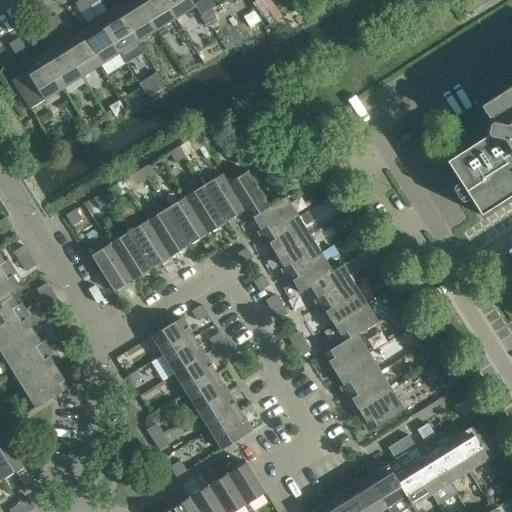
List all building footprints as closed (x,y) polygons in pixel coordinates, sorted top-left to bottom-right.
[(85,0),(78,0),(75,2),(81,12),(90,6),(85,0)] [(156,30),(137,0),(124,0),(126,3),(117,8),(137,41),(156,30)] [(137,0),(156,30),(175,18),(163,0),(137,0)] [(163,0),(175,18),(194,6),(194,5),(190,0),(163,0)] [(211,0),(201,0),(194,5),(194,6),(201,16),(211,10),(216,7),(211,0)] [(457,0),(467,14),(488,0),(457,0)] [(270,24),(280,17),(270,2),(260,8),(270,24)] [(106,11),(96,17),(119,53),(137,41),(117,8),(108,14),(106,11)] [(217,20),(211,10),(201,16),(207,26),(217,20)] [(56,14),(46,20),(53,30),(62,24),(56,14)] [(79,31),(100,64),(119,53),(96,17),(87,23),(88,26),(79,31)] [(46,20),(36,26),(42,36),(53,30),(46,20)] [(69,34),(59,40),(81,76),(100,64),(79,31),(71,37),(69,34)] [(9,43),(15,53),(25,47),(18,37),(9,43)] [(51,49),(42,55),(63,88),(81,76),(59,40),(49,46),(51,49)] [(29,108),(63,88),(42,55),(33,60),(31,57),(21,63),(26,71),(12,80),(29,108)] [(148,79),(138,85),(146,97),(155,91),(148,79)] [(511,84),(479,106),(489,122),(487,124),(485,133),(486,135),(445,161),(459,181),(453,186),(452,189),(460,201),(463,202),(469,198),(480,215),(511,194),(511,84)] [(138,88),(126,95),(135,109),(147,102),(138,88)] [(320,116),(311,101),(295,111),(305,126),(320,116)] [(198,134),(204,144),(214,138),(208,128),(198,134)] [(198,134),(188,140),(194,150),(204,144),(198,134)] [(179,146),(169,152),(175,162),(185,156),(179,146)] [(142,168),(148,178),(157,173),(151,163),(142,168)] [(306,170),(313,180),(323,173),(316,163),(306,170)] [(142,168),(131,174),(137,185),(148,178),(142,168)] [(247,171),(229,183),(244,210),(250,220),(253,218),(270,207),(247,171)] [(226,222),(234,217),(244,210),(229,183),(223,173),(204,185),(226,222)] [(113,185),(104,191),(110,201),(120,195),(113,185)] [(208,233),(226,222),(204,185),(185,197),(208,233)] [(104,191),(93,197),(100,207),(110,201),(104,191)] [(189,245),(208,233),(185,197),(166,208),(189,245)] [(262,238),(298,215),(286,197),(270,207),(253,218),(261,229),(257,231),(262,238)] [(125,198),(113,205),(120,217),(132,210),(125,198)] [(65,215),(71,224),(82,218),(75,208),(65,215)] [(170,256),(189,245),(166,208),(148,220),(170,256)] [(269,243),(276,255),(310,234),(298,215),(262,238),(266,245),(269,243)] [(6,217),(0,220),(0,228),(3,233),(12,227),(6,217)] [(152,268),(170,256),(148,220),(129,231),(152,268)] [(133,279),(152,268),(129,231),(110,243),(133,279)] [(285,275),(321,253),(310,234),(276,255),(284,267),(281,269),(285,275)] [(133,279),(110,243),(91,255),(114,291),(133,279)] [(30,255),(24,245),(14,251),(20,261),(30,255)] [(242,264),(252,258),(246,248),(236,254),(242,264)] [(310,286),(333,271),(321,253),(285,275),(289,282),(292,280),(300,293),(310,286)] [(4,261),(0,254),(0,273),(11,266),(7,260),(4,261)] [(30,255),(20,261),(26,271),(36,265),(30,255)] [(343,265),(333,271),(310,286),(317,298),(314,300),(318,306),(354,283),(343,265)] [(11,266),(0,273),(0,299),(10,294),(20,287),(13,275),(16,273),(11,266)] [(259,291),(269,285),(263,275),(253,281),(259,291)] [(53,292),(47,282),(37,288),(43,298),(53,292)] [(325,311),(333,323),(366,302),(354,283),(318,306),(322,313),(325,311)] [(59,302),(53,292),(43,298),(49,308),(59,302)] [(17,305),(10,294),(0,299),(0,325),(25,310),(20,303),(17,305)] [(277,320),(287,314),(275,294),(265,300),(277,320)] [(358,335),(378,322),(366,302),(333,323),(340,335),(337,336),(340,342),(341,344),(357,334),(358,335)] [(397,309),(397,310),(403,319),(413,313),(407,303),(397,309)] [(202,304),(192,311),(198,321),(208,315),(202,304)] [(29,316),(25,310),(0,325),(0,351),(33,330),(26,318),(29,316)] [(434,318),(452,347),(462,341),(444,312),(434,318)] [(181,317),(151,336),(163,355),(193,336),(181,317)] [(418,321),(408,327),(414,337),(424,331),(418,321)] [(66,336),(60,326),(50,332),(56,342),(66,336)] [(40,342),(33,330),(0,351),(11,370),(48,347),(44,341),(40,342)] [(288,337),(300,356),(310,350),(298,331),(288,337)] [(225,342),(219,332),(209,338),(215,348),(225,342)] [(328,361),(335,373),(369,352),(358,335),(357,334),(341,344),(340,342),(320,355),(325,363),(328,361)] [(72,345),(66,336),(56,342),(62,351),(72,345)] [(205,355),(193,336),(163,355),(174,374),(205,355)] [(420,346),(420,347),(426,356),(436,350),(430,340),(420,346)] [(225,342),(215,348),(221,358),(231,352),(225,342)] [(48,347),(11,370),(23,389),(56,368),(49,356),(52,354),(48,347)] [(369,352),(335,373),(343,385),(340,387),(344,393),(380,371),(369,352)] [(186,392),(216,374),(205,355),(174,374),(186,392)] [(64,380),(56,368),(23,389),(35,408),(71,385),(67,378),(64,380)] [(454,378),(447,368),(438,375),(444,384),(454,378)] [(137,371),(127,377),(131,384),(141,378),(137,371)] [(351,398),(358,410),(392,389),(380,371),(344,393),(348,400),(351,398)] [(228,392),(216,374),(186,392),(198,411),(228,392)] [(392,389),(358,410),(366,422),(363,424),(367,431),(404,409),(392,389)] [(209,430),(240,411),(228,392),(198,411),(209,430)] [(456,405),(459,410),(463,416),(474,410),(466,398),(456,405)] [(252,430),(240,411),(209,430),(221,449),(252,430)] [(479,421),(449,440),(468,470),(499,451),(479,421)] [(152,439),(162,433),(156,423),(146,430),(152,439)] [(427,423),(417,429),(424,441),(434,434),(430,428),(427,423)] [(0,473),(3,478),(22,466),(0,430),(0,473)] [(168,443),(162,433),(152,439),(159,449),(168,443)] [(431,494),(437,504),(456,492),(450,482),(431,451),(422,457),(415,446),(416,446),(408,435),(398,441),(405,453),(431,494)] [(431,451),(450,482),(468,470),(449,440),(446,435),(437,442),(439,446),(431,451)] [(398,441),(388,447),(395,459),(405,453),(398,441)] [(395,459),(387,464),(412,505),(431,494),(405,453),(395,459)] [(176,477),(186,471),(179,461),(170,467),(176,477)] [(265,492),(249,467),(246,462),(227,474),(246,504),(265,492)] [(387,507),(390,511),(401,511),(412,505),(387,464),(368,476),(387,507)] [(227,474),(208,485),(224,511),(247,511),(243,505),(246,504),(227,474)] [(349,488),(364,511),(378,511),(387,507),(368,476),(349,488)] [(224,511),(208,485),(189,497),(198,511),(224,511)] [(331,499),(338,511),(364,511),(349,488),(331,499)] [(26,511),(34,507),(28,497),(9,510),(10,511),(26,511)] [(198,511),(189,497),(171,509),(172,511),(198,511)] [(338,511),(331,499),(311,511),(338,511)]
